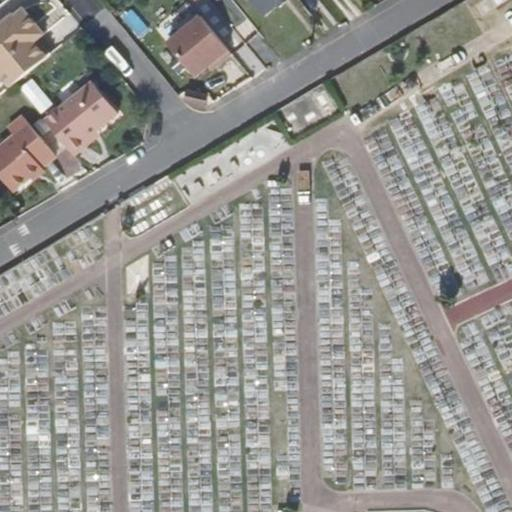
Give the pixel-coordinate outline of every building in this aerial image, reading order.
[(251,0),(267,18),(279,7),(287,0),(251,0)] [(287,0),(279,7),(281,9),(291,0),(287,0)] [(45,62),(31,46),(23,36),(33,28),(21,13),(11,22),(9,19),(0,27),(0,82),(8,92),(45,62)] [(233,56),(201,17),(169,45),(197,79),(215,64),(219,68),(233,56)] [(41,38),(33,28),(23,36),(31,46),(41,38)] [(101,135),(123,117),(97,87),(50,128),(76,157),(89,146),(86,143),(99,132),(101,135)] [(206,108),(208,95),(189,91),(186,104),(206,108)] [(0,174),(15,193),(57,158),(23,118),(9,130),(15,138),(0,150),(0,174)] [(256,167),(283,146),(267,125),(244,143),(252,153),(248,156),(256,167)] [(89,146),(101,135),(99,132),(86,143),(89,146)]
